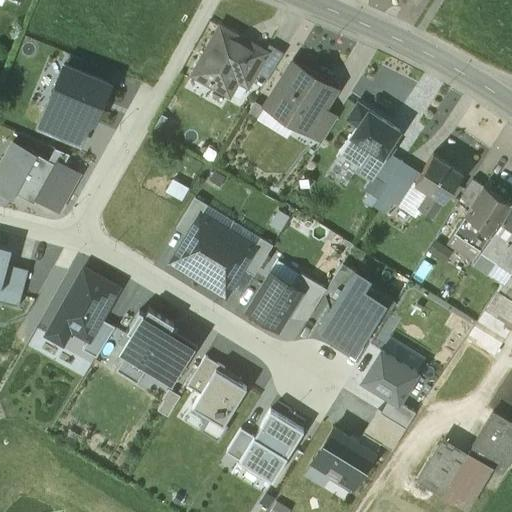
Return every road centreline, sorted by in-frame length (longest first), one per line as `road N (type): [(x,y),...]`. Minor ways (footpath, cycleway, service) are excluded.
road 1 (residential): [(78,240),(324,385)]
road 2 (residential): [(212,0),(78,240)]
road 3 (tertiary): [(511,106),(412,48),(298,0)]
road 4 (track): [(361,511),(397,459),(433,424),(465,414),(511,350)]
road 5 (track): [(0,333),(25,340),(78,240)]
